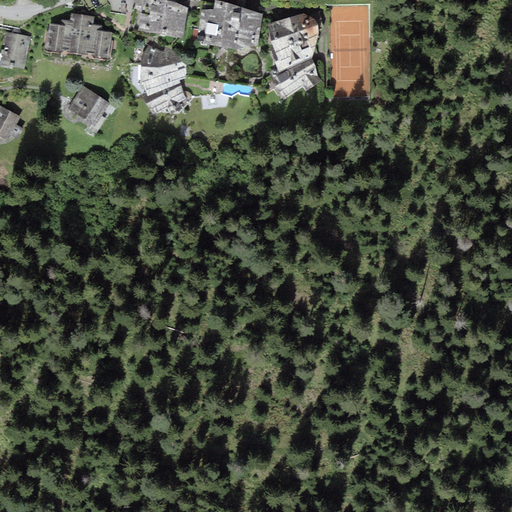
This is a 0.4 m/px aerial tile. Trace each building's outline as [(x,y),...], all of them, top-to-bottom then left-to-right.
[(174,5),(142,3),(136,33),(180,41),(187,11),(174,5)] [(211,11),(201,12),(198,25),(198,44),(219,52),(250,54),(263,16),(213,5),(211,11)] [(101,12),(79,10),(78,19),(73,18),(73,23),(58,22),(56,44),(75,45),(74,49),(95,51),(95,47),(120,49),(121,29),(105,27),(105,20),(100,20),(101,12)] [(317,11),(267,28),(280,66),(313,55),(316,33),(324,30),(317,11)] [(36,33),(14,27),(6,59),(29,65),(36,33)] [(176,53),(139,57),(136,77),(144,98),(140,100),(144,107),(155,116),(184,101),(178,86),(187,80),(183,69),(188,68),(189,64),(188,60),(181,61),(176,53)] [(85,89),(69,112),(92,129),(109,107),(85,89)] [(27,113),(0,99),(0,125),(16,133),(27,113)]
